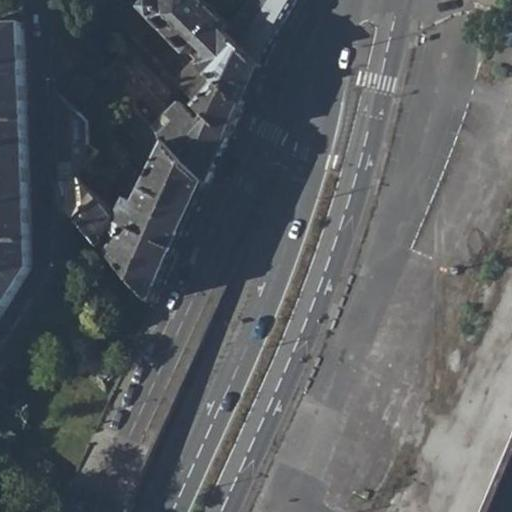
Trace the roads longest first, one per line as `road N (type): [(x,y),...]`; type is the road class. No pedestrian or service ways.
road 1 (residential): [(96,511),(264,130),(333,0)]
road 2 (primary): [(352,0),(284,247),(170,511)]
road 3 (primary): [(220,511),(305,317),(352,182),(398,0)]
road 4 (residential): [(49,0),(52,259),(0,349)]
